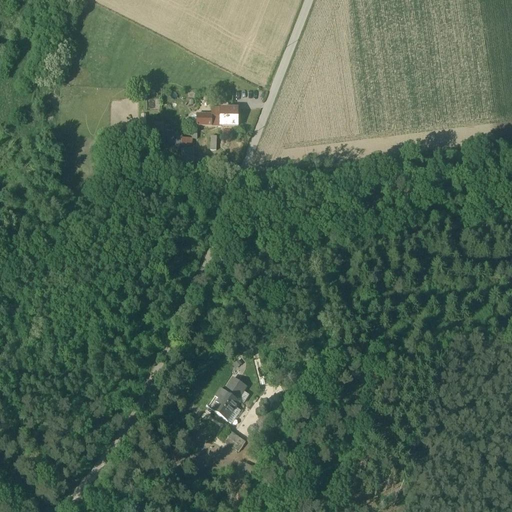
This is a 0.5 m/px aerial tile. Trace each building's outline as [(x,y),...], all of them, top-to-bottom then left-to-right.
[(211,115),(197,114),(197,125),(220,125),(221,108),(221,107),(211,107),(211,115)] [(237,108),(221,108),(220,125),(237,126),(237,108)] [(166,144),(174,144),(174,147),(182,147),(183,131),(166,131),(166,144)] [(232,380),(223,393),(237,402),(245,389),(232,380)] [(239,403),(237,402),(223,393),(221,391),(208,409),(227,422),(231,425),(235,420),(234,417),(238,411),(235,409),(239,403)] [(266,407),(260,418),(272,424),(277,411),(266,407)] [(265,444),(272,424),(260,418),(251,437),(265,444)] [(221,440),(226,443),(228,439),(232,434),(227,430),(225,434),(221,440)] [(228,439),(236,445),(240,440),(232,434),(228,439)] [(233,449),(239,453),(246,444),(240,440),(236,445),(233,449)]
